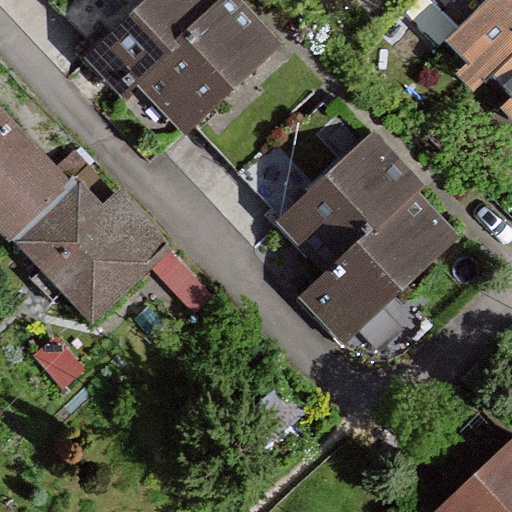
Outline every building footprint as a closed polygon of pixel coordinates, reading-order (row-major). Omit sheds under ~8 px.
[(215,0),(203,12),(191,0),(135,0),(73,60),(91,79),(115,104),(127,93),(152,118),(177,144),(273,52),(222,0),(215,0)] [(511,0),(487,0),(427,57),(510,145),(511,142),(511,0)] [(423,191),(366,132),(264,228),(286,251),(311,277),(286,300),(312,327),(334,350),(450,241),(412,201),(423,191)] [(58,197),(0,136),(0,251),(4,248),(84,331),(159,259),(103,201),(89,215),(65,189),(58,197)] [(511,511),(511,450),(505,443),(434,511),(511,511)]
